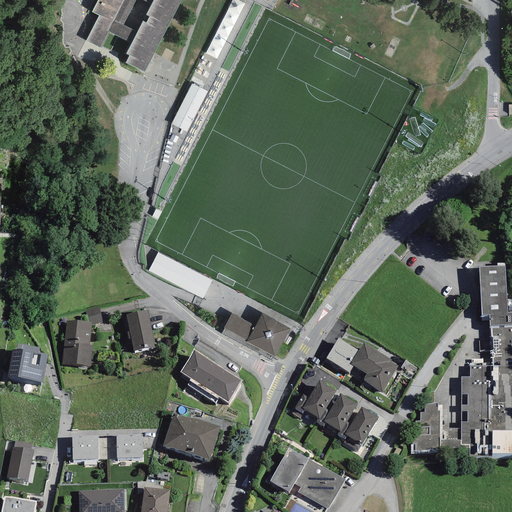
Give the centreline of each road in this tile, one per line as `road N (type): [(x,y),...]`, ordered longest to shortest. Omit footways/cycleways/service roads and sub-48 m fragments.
road 1 (tertiary): [(491,154),(382,244),(286,381)]
road 2 (residential): [(138,160),(126,230),(132,269),(215,341),(286,381)]
road 3 (residential): [(433,264),(463,310),(341,511)]
road 4 (unclassified): [(494,0),(491,154)]
road 5 (tertiary): [(286,381),(232,511)]
road 6 (residential): [(138,160),(129,110),(145,102),(158,110),(148,145)]
